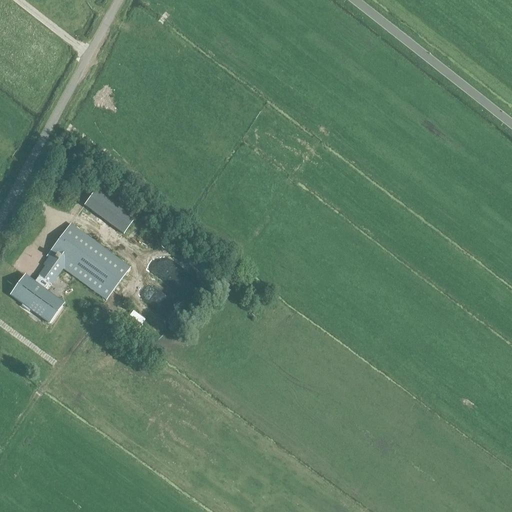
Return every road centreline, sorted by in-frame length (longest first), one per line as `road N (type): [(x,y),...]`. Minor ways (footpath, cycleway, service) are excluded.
road 1 (unclassified): [(0,216),(118,0)]
road 2 (unclassified): [(511,123),(352,0)]
